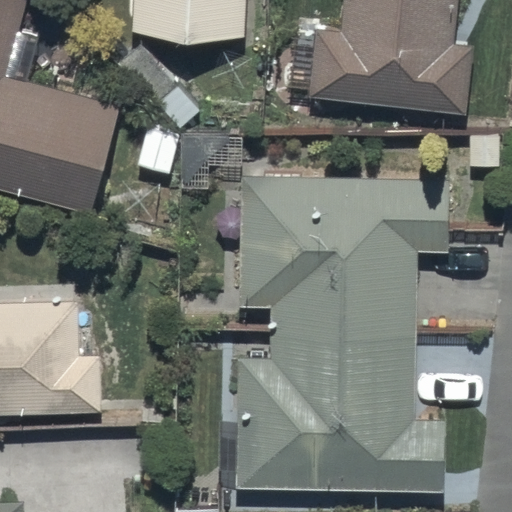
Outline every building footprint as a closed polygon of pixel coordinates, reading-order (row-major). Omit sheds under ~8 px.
[(0,0),(0,179),(92,204),(120,99),(9,69),(27,0),(0,0)] [(135,0),(134,26),(246,30),(247,0),(135,0)] [(343,0),(341,26),(317,24),(311,90),(467,105),(473,40),(456,39),(459,0),(343,0)] [(271,351),(241,350),(238,481),(446,486),(448,414),(416,414),(420,246),(450,247),(451,176),(242,171),(239,300),(272,301),(271,351)] [(0,406),(101,404),(99,348),(81,349),(80,293),(0,294),(0,406)]
